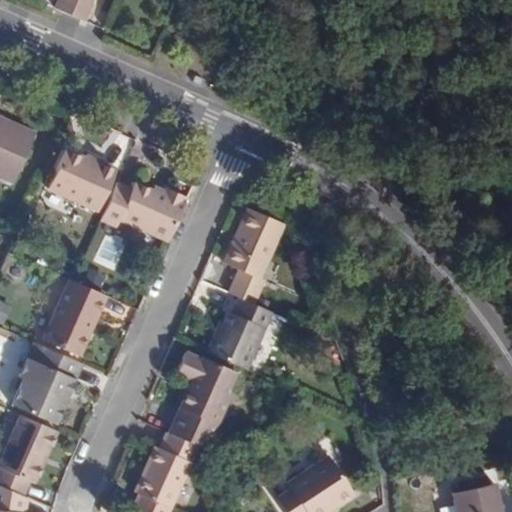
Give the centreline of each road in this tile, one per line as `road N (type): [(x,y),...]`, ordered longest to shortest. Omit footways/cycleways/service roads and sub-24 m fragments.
road 1 (residential): [(79,511),(244,135)]
road 2 (residential): [(511,362),(391,207),(244,135)]
road 3 (residential): [(244,135),(0,24)]
